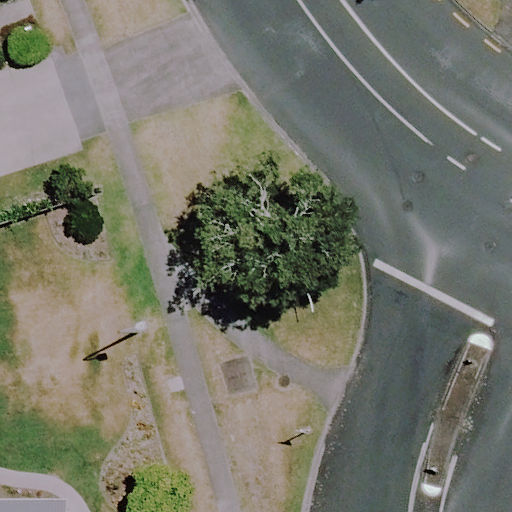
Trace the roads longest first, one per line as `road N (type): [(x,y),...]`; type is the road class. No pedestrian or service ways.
road 1 (tertiary): [(317,0),(419,113),(511,182)]
road 2 (residential): [(511,280),(435,460),(429,511)]
